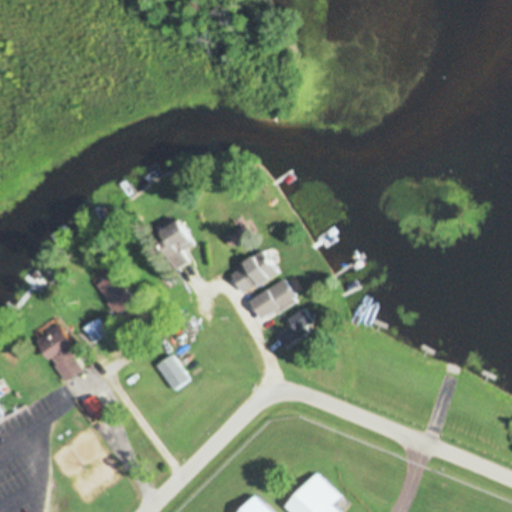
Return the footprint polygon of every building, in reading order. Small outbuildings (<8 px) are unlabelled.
[(187,248),(199,242),(187,218),(163,230),(182,266),(193,260),(187,248)] [(234,276),(251,295),(282,268),(265,248),(234,276)] [(167,289),(177,282),(166,268),(156,275),(167,289)] [(140,298),(115,271),(99,286),(124,313),(140,298)] [(254,300),(266,320),(301,299),(289,278),(254,300)] [(279,331),(285,345),(319,329),(309,307),(289,316),(293,325),(279,331)] [(86,367),(73,350),(81,344),(64,321),(40,339),(70,379),(86,367)] [(37,387),(53,375),(38,356),(15,374),(24,387),(32,381),(37,387)] [(86,402),(95,418),(106,411),(97,395),(86,402)] [(322,472),(291,505),(298,511),(343,511),(353,501),(322,472)] [(241,511),(259,493),(279,511),(241,511)]
